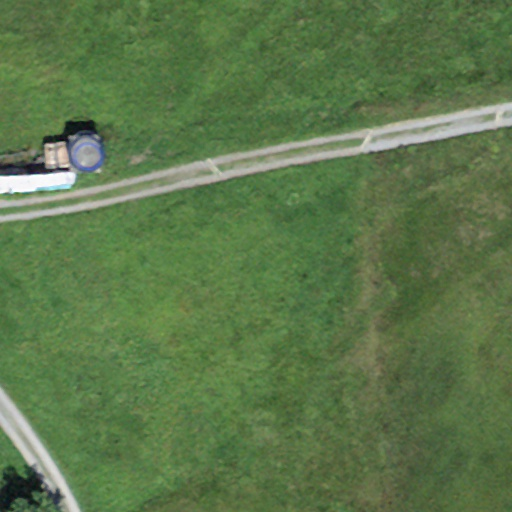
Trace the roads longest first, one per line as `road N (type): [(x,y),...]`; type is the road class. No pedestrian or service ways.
road 1 (track): [(0,209),(511,125)]
road 2 (track): [(69,511),(0,403)]
